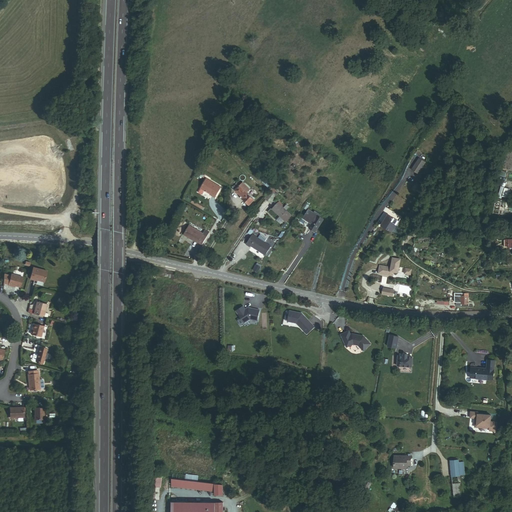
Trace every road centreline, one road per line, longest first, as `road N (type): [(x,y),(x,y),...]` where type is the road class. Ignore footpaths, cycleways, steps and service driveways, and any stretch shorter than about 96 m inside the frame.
road 1 (tertiary): [(511,313),(389,311),(0,236)]
road 2 (trunk): [(114,511),(123,0)]
road 3 (trunk): [(111,0),(103,511)]
road 4 (track): [(460,227),(410,235),(409,258),(461,287),(511,298)]
